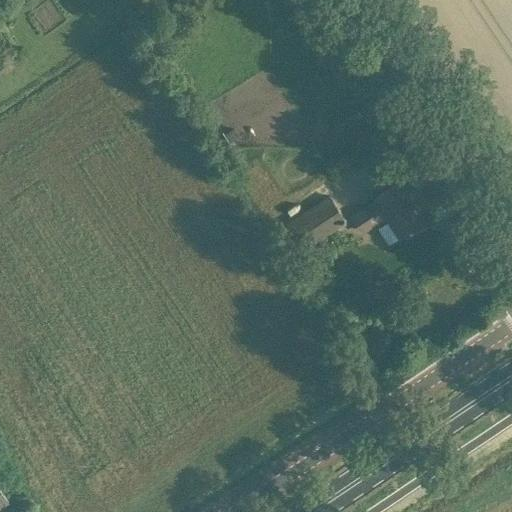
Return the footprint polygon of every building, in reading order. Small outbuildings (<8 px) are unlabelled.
[(386,215),(400,236),(425,220),(399,181),(375,198),(376,200),(352,216),(363,231),(386,215)] [(287,224),(304,249),(345,222),(324,188),(314,194),(320,202),(287,224)] [(381,307),(391,324),(402,317),(392,300),(381,307)] [(385,332),(377,337),(382,345),(390,340),(385,332)] [(0,506),(8,500),(0,488),(0,506)]
